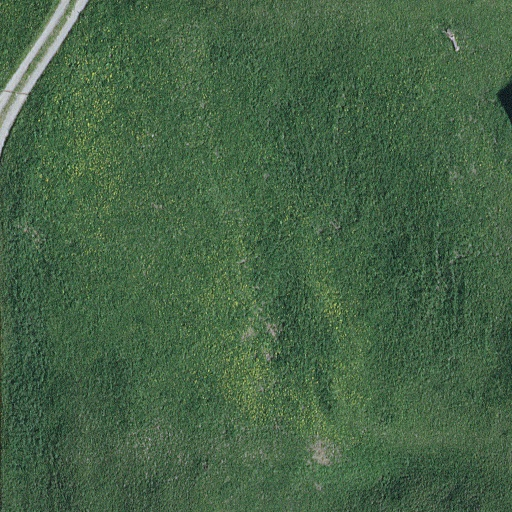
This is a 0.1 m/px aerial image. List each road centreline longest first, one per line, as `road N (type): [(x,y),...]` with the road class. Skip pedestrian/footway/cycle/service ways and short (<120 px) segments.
road 1 (track): [(0,178),(21,112),(81,0)]
road 2 (track): [(6,511),(0,363)]
